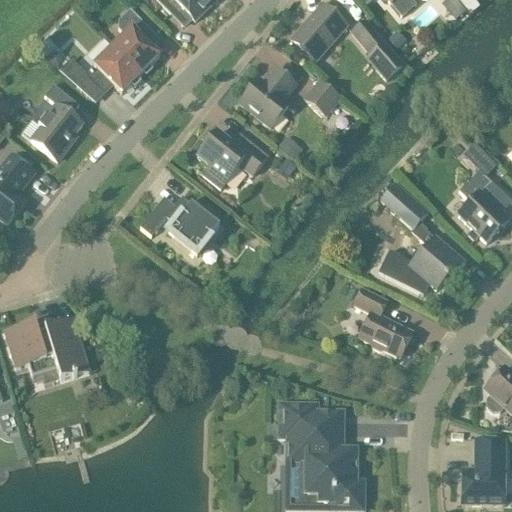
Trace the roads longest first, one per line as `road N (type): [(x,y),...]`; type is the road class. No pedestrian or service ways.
road 1 (residential): [(0,296),(110,159),(275,0)]
road 2 (residential): [(419,511),(427,406),(511,289)]
